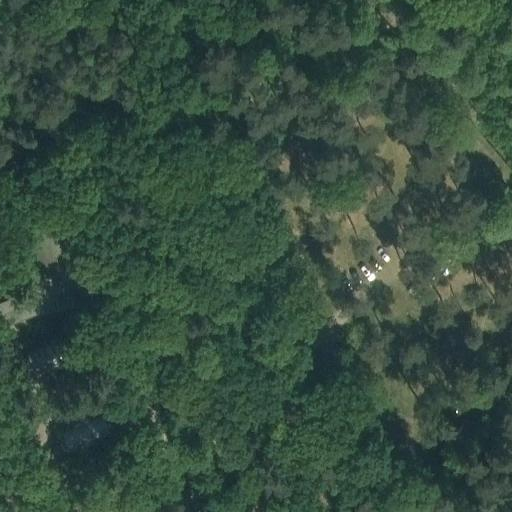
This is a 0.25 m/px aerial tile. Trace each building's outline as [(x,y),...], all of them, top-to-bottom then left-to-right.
[(83,265),(69,196),(26,205),(41,274),(83,265)] [(89,200),(77,203),(82,227),(94,224),(89,200)] [(6,307),(8,314),(10,318),(11,322),(15,320),(34,313),(38,311),(37,307),(35,303),(32,296),(31,292),(29,288),(24,290),(6,297),(2,299),(4,302),(6,307)] [(192,346),(194,345),(217,396),(232,389),(209,338),(207,339),(203,330),(188,337),(192,346)] [(24,350),(36,378),(78,359),(66,331),(24,350)] [(148,424),(141,405),(118,414),(126,433),(148,424)] [(102,411),(61,429),(71,452),(112,434),(102,411)] [(216,489),(223,508),(243,502),(237,482),(216,489)]
